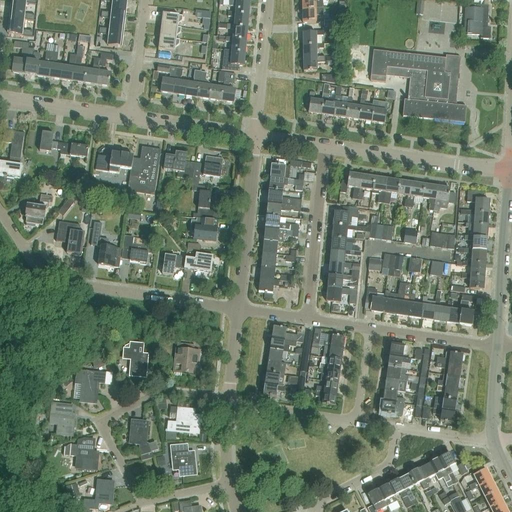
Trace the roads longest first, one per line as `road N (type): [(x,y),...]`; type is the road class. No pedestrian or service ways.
road 1 (residential): [(228,402),(174,393),(112,415),(104,426),(146,500),(230,484)]
road 2 (residential): [(237,310),(59,282),(40,269),(0,210)]
road 3 (residential): [(510,170),(323,148)]
road 4 (residential): [(497,347),(510,170)]
road 5 (residential): [(237,310),(256,138)]
road 6 (residential): [(308,319),(323,148)]
road 7 (residential): [(270,0),(256,138)]
road 8 (residential): [(129,119),(0,97)]
road 9 (residential): [(497,347),(368,328)]
road 10 (residential): [(356,424),(228,402)]
road 11 (residential): [(256,138),(129,119)]
road 12 (residential): [(320,511),(393,463),(397,430)]
